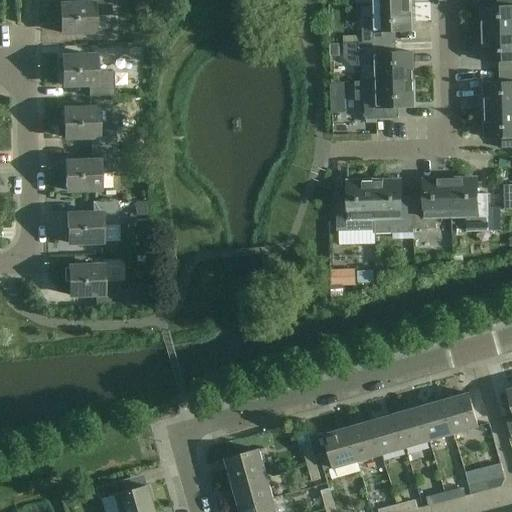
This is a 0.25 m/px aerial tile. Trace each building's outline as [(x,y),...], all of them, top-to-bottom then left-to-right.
[(94,15),(111,14),(110,0),(85,0),(86,3),(60,4),(61,32),(94,31),(94,15)] [(511,0),(496,0),(497,8),(481,9),(482,34),(511,33),(511,0)] [(363,43),(396,42),(395,30),(411,29),(410,3),(374,4),(374,19),(362,20),(363,43)] [(499,72),(511,71),(511,33),(482,34),(483,61),(498,60),(499,72)] [(363,43),(343,44),(344,51),(344,59),(352,67),(376,66),(376,80),(412,79),(411,53),(396,53),(396,42),(363,43)] [(338,44),(330,44),(330,56),(339,56),(339,51),(338,44)] [(113,95),(112,71),(112,55),(62,57),(63,85),(88,85),(88,96),(113,95)] [(484,111),(511,109),(511,71),(499,72),(499,84),(484,84),(484,111)] [(412,79),(376,80),(377,96),(365,96),(366,118),(398,117),(398,105),(413,105),(412,79)] [(347,84),(332,85),(332,100),(347,99),(347,84)] [(97,124),(97,121),(97,109),(89,109),(63,109),(64,137),(91,136),(91,148),(115,148),(115,123),(97,124)] [(511,109),(484,111),(485,137),(500,136),(501,148),(511,147),(511,109)] [(357,149),(357,138),(332,138),(332,149),(357,149)] [(100,173),(116,172),(115,148),(91,148),(91,161),(65,162),(66,190),(100,189),(100,173)] [(449,179),(450,216),(466,215),(466,231),(489,231),(488,193),(476,194),(476,178),(449,179)] [(436,216),(450,216),(449,179),(424,180),(424,195),(412,196),(413,229),(436,228),(436,216)] [(348,198),(337,198),(338,230),(360,230),(374,229),(374,218),(373,181),(348,182),(348,198)] [(413,229),(412,196),(400,196),(400,181),(373,181),(374,218),(374,233),(413,232),(413,229)] [(146,200),(126,201),(126,214),(146,214),(146,200)] [(101,226),(118,225),(117,201),(92,202),(93,214),(67,214),(68,243),(101,241),(101,226)] [(390,261),(376,261),(376,274),(390,275),(390,261)] [(96,306),(121,306),(120,281),(103,282),(102,266),(69,267),(70,295),(96,295),(96,306)] [(355,269),(331,269),(331,285),(355,285),(355,269)] [(453,434),(478,426),(468,393),(444,400),(453,434)] [(430,440),(453,434),(444,400),(420,407),(430,440)] [(406,447),(430,440),(420,407),(396,414),(406,447)] [(382,454),(406,447),(396,414),(372,421),(382,454)] [(358,461),(382,454),(372,421),(349,427),(358,461)] [(324,471),(358,461),(349,427),(324,434),(329,451),(319,454),(324,471)] [(307,463),(315,460),(310,442),(301,445),(307,463)] [(232,483),(266,474),(259,449),(225,459),(232,483)] [(312,481),(320,479),(315,460),(307,463),(312,481)] [(471,494),(489,490),(501,487),(505,479),(504,474),(502,468),(467,478),(469,486),(471,494)] [(239,507),(273,498),(266,474),(232,483),(239,507)] [(116,511),(148,511),(153,511),(146,485),(125,491),(122,480),(95,488),(98,499),(112,495),(116,511)] [(90,487),(79,490),(82,500),(93,497),(90,487)] [(447,501),(465,496),(463,487),(445,492),(447,501)] [(326,509),(334,506),(329,488),(321,491),(326,509)] [(428,506),(447,501),(445,492),(426,497),(428,506)] [(240,511),(276,511),(273,498),(239,507),(240,511)] [(398,511),(403,511),(417,509),(415,500),(396,505),(398,511)]
